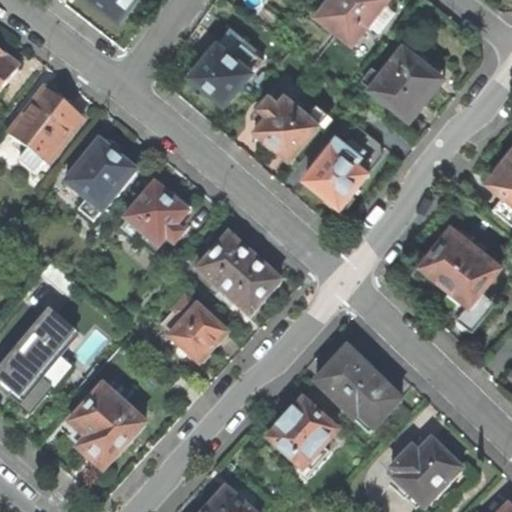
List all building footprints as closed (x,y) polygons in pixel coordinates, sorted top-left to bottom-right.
[(137,0),(94,0),(101,4),(123,20),(137,0)] [(331,0),(327,5),(328,6),(343,17),(335,27),(334,28),(354,43),(370,23),(379,31),(395,11),(385,3),(387,0),(331,0)] [(320,17),(335,27),(343,17),(328,6),(320,17)] [(227,106),(264,61),(244,43),(235,54),(221,42),(208,58),(201,67),(194,68),(190,75),(195,84),(201,83),(227,106)] [(374,67),(364,79),(373,86),(373,88),(413,119),(432,95),(447,76),(406,45),(383,75),(374,67)] [(0,94),(20,69),(2,55),(0,53),(0,94)] [(30,152),(45,163),(49,166),(85,121),(66,106),(47,91),(11,136),(30,152)] [(294,158),(331,114),(319,104),(310,114),(288,96),(281,103),(274,96),(263,109),(271,116),(256,134),(264,141),(273,150),(278,145),(294,158)] [(345,203),(370,172),(359,164),(365,158),(362,156),(367,151),(355,140),(349,145),(341,138),(307,178),(320,190),(336,203),(345,203)] [(105,147),(100,143),(67,184),(88,202),(80,212),(94,223),(102,214),(104,216),(137,173),(125,163),(118,157),(119,152),(117,148),(113,144),(109,145),(105,147)] [(38,171),(45,163),(30,152),(24,160),(38,171)] [(511,224),(511,153),(489,181),(506,194),(494,210),(511,224)] [(171,200),(156,187),(126,221),(159,249),(167,239),(176,246),(184,236),(176,228),(192,210),(182,203),(174,196),(171,200)] [(473,331),(494,303),(480,291),(500,266),(453,228),(424,264),(445,281),(456,290),(449,298),(464,310),(458,319),(473,331)] [(262,305),(281,284),(230,237),(198,272),(249,319),(262,305)] [(66,297),(76,286),(51,266),(42,277),(66,297)] [(218,346),(227,336),(187,299),(174,313),(185,323),(171,338),(200,365),(208,356),(210,357),(214,353),(219,348),(218,346)] [(0,384),(4,388),(12,394),(21,401),(40,378),(53,362),(50,360),(54,356),(57,358),(77,334),(48,310),(0,368),(0,384)] [(374,378),(349,353),(317,386),(354,421),(358,416),(374,432),(401,404),(386,390),(387,386),(382,381),(377,376),(374,378)] [(21,401),(12,394),(8,399),(30,417),(53,389),(40,378),(21,401)] [(116,381),(106,392),(122,407),(133,396),(116,381)] [(102,474),(144,428),(122,407),(106,392),(103,389),(69,425),(80,435),(74,443),(81,450),(78,452),(88,461),(102,474)] [(320,451),(337,433),(304,402),(294,413),(288,419),(281,419),(275,425),(276,434),(281,439),(274,447),(299,469),(303,466),(311,473),(326,456),(320,451)] [(425,448),(420,443),(392,471),(399,478),(395,483),(424,511),(437,511),(469,478),(462,471),(464,469),(464,463),(458,457),(453,453),(448,452),(446,455),(431,441),(425,448)] [(248,511),(225,491),(205,511),(248,511)]
